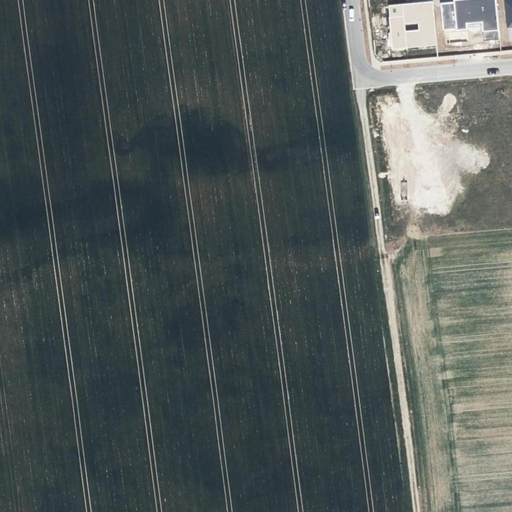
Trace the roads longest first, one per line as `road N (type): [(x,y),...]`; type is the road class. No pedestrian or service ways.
road 1 (track): [(418,511),(373,172)]
road 2 (residential): [(360,77),(373,172),(511,166)]
road 3 (residential): [(360,77),(511,63)]
